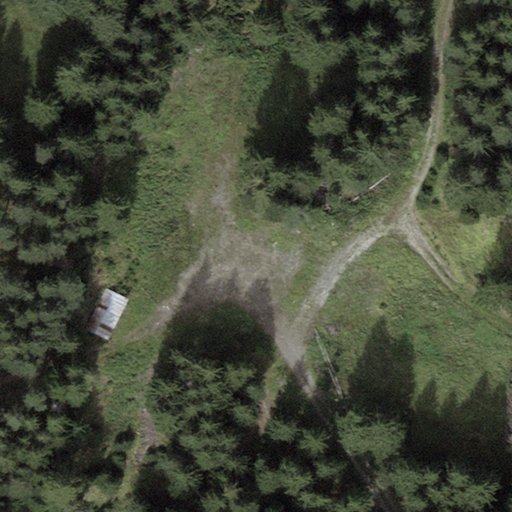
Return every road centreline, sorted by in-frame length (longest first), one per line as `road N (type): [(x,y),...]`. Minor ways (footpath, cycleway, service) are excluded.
road 1 (track): [(388,511),(300,356),(304,310),(330,268),(398,214),(427,142),(434,58),(452,0)]
road 2 (track): [(330,268),(231,256),(200,272),(137,348),(0,388)]
road 3 (track): [(398,214),(467,292),(511,319)]
